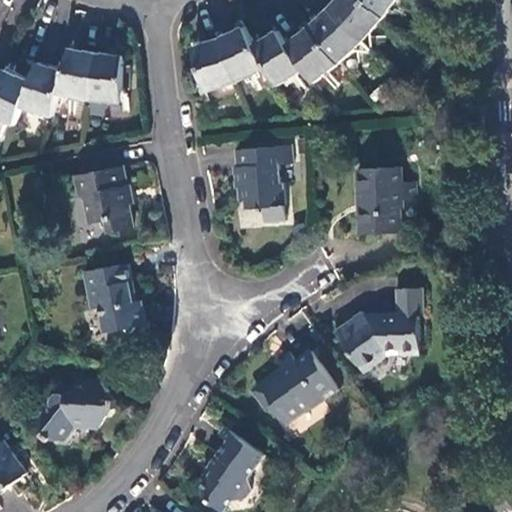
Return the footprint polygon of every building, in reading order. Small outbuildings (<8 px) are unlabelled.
[(364,0),(333,0),(328,7),(362,40),(383,15),(364,0)] [(364,0),(383,15),(394,0),(364,0)] [(328,7),(308,26),(338,62),(362,40),(328,7)] [(236,81),(266,67),(252,42),(244,26),(217,37),(236,81)] [(308,26),(287,44),(303,68),(313,82),(338,62),(308,26)] [(277,30),(252,42),(266,67),(276,86),(303,68),(287,44),(277,30)] [(209,90),(236,81),(217,37),(193,46),(202,80),(200,85),(209,90)] [(96,52),(68,48),(63,70),(57,92),(90,98),(96,52)] [(123,55),(96,52),(90,98),(118,101),(126,94),(122,90),(123,55)] [(20,107),(51,116),(57,92),(63,70),(37,62),(30,81),(20,107)] [(0,119),(14,125),(20,107),(30,81),(5,70),(0,80),(0,119)] [(288,144),(235,150),(237,166),(233,167),(235,187),(243,187),(245,200),(254,207),(259,207),(260,210),(264,210),(265,222),(287,220),(282,181),(281,181),(279,163),(290,162),(288,144)] [(128,185),(123,165),(101,169),(98,177),(77,181),(81,196),(86,199),(91,222),(107,219),(110,231),(134,226),(126,186),(128,185)] [(401,167),(357,169),(358,197),(360,197),(361,209),(359,209),(360,233),(402,231),(401,208),(403,208),(403,199),(415,197),(414,182),(402,182),(401,167)] [(128,263),(86,270),(93,307),(100,306),(106,332),(128,328),(132,331),(136,325),(146,324),(141,299),(136,300),(128,263)] [(422,287),(396,288),(396,313),(381,314),(370,321),(362,311),(335,330),(363,371),(385,355),(385,349),(399,348),(400,353),(419,353),(418,314),(424,314),(422,287)] [(339,388),(312,350),(283,371),(281,369),(254,389),(268,408),(273,406),(277,410),(281,408),(289,418),(304,408),(308,408),(321,398),(323,400),(339,388)] [(100,380),(78,379),(65,395),(60,393),(56,394),(52,397),(50,402),(51,407),(42,419),(40,418),(42,434),(42,436),(49,441),(51,439),(63,440),(75,425),(101,426),(114,408),(117,408),(116,398),(115,399),(100,380)] [(205,498),(212,504),(225,511),(232,501),(246,498),(251,489),(249,477),(265,456),(225,427),(220,434),(227,439),(209,466),(210,467),(204,476),(207,478),(202,486),(205,498)] [(0,492),(28,472),(4,439),(1,442),(0,440),(0,492)]
